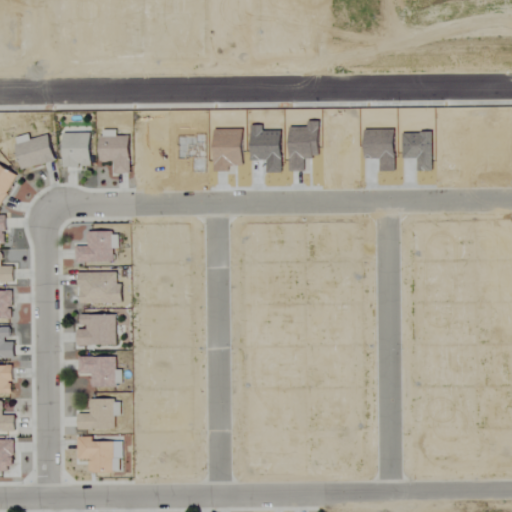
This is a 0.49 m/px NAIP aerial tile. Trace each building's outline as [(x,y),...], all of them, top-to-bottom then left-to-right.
[(128,173),(127,135),(115,136),(115,130),(98,130),(99,161),(112,161),(112,173),(128,173)] [(89,132),(61,133),(61,167),(89,166),(89,132)] [(53,160),(46,134),(29,139),(27,133),(12,137),(21,169),(53,160)] [(0,202),(16,175),(0,165),(0,202)] [(112,261),(112,248),(118,248),(118,231),(86,232),(86,245),(74,246),(74,262),(112,261)] [(0,281),(12,282),(12,266),(0,266),(1,251),(0,250),(0,281)] [(121,302),(120,283),(116,283),(116,271),(77,272),(78,304),(121,302)] [(0,318),(11,318),(10,290),(0,290),(0,318)] [(116,315),(79,314),(78,327),(76,327),(76,344),(115,345),(116,315)] [(0,357),(13,357),(12,340),(9,340),(9,326),(0,326),(0,357)] [(90,386),(122,386),(121,369),(115,369),(115,356),(77,357),(78,373),(90,373),(90,386)] [(0,392),(11,393),(11,365),(0,364),(0,392)] [(77,413),(76,428),(114,429),(114,416),(120,416),(120,399),(88,399),(88,413),(77,413)] [(14,415),(2,415),(2,401),(0,401),(0,431),(14,431),(14,415)] [(91,441),(91,437),(76,436),(76,459),(88,459),(88,472),(120,472),(121,441),(91,441)] [(0,471),(12,471),(11,439),(0,439),(0,471)]
